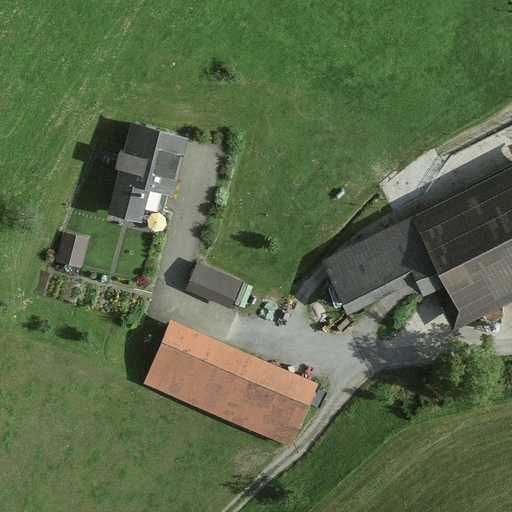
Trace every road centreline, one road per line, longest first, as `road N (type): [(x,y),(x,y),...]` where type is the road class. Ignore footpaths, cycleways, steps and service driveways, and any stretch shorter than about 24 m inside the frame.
road 1 (track): [(511,346),(351,358),(168,301)]
road 2 (track): [(351,358),(335,402),(227,511)]
